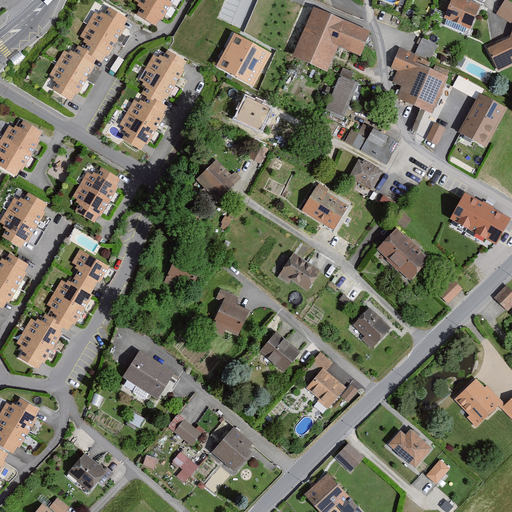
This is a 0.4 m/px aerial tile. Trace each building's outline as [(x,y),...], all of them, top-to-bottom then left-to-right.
[(134,0),(132,4),(137,7),(136,10),(142,13),(138,19),(155,29),(159,22),(162,24),(176,0),(134,0)] [(451,0),(444,19),(471,30),(481,5),(467,0),(451,0)] [(505,0),(496,14),(511,24),(511,3),(506,0),(505,0)] [(295,55),(328,69),(338,47),(360,56),(370,33),(314,9),(295,55)] [(97,18),(93,15),(77,41),(82,44),(81,46),(87,49),(83,55),(94,62),(100,65),(104,58),(107,60),(125,31),(122,29),(126,22),(105,10),(101,17),(98,15),(97,18)] [(511,31),(511,35),(486,47),(498,71),(511,64),(511,31)] [(272,53),(234,33),(216,66),(253,86),(272,53)] [(65,57),(61,55),(46,80),(51,83),(49,85),(55,89),(52,94),(68,104),(72,98),(75,100),(93,70),(90,68),(94,62),(83,55),(73,49),(69,56),(67,55),(65,57)] [(432,112),(447,76),(428,68),(430,62),(401,50),(394,67),(400,70),(395,81),(405,85),(399,99),(432,112)] [(155,59),(151,57),(136,82),(141,85),(139,87),(145,91),(142,97),(144,98),(158,107),(162,100),(165,102),(183,72),(180,70),(184,64),(164,51),(159,58),(157,57),(155,59)] [(355,86),(337,78),(323,112),(342,119),(355,86)] [(507,109),(481,95),(459,133),(486,148),(507,109)] [(135,106),(131,103),(116,128),(121,132),(119,134),(125,137),(122,143),(138,153),(142,146),(145,148),(163,118),(160,117),(164,110),(158,107),(144,98),(139,105),(137,103),(135,106)] [(269,108),(247,98),(237,120),(259,130),(269,108)] [(10,131),(6,129),(0,138),(0,162),(0,163),(0,170),(13,178),(17,172),(20,174),(38,144),(35,142),(39,136),(18,123),(14,130),(12,129),(10,131)] [(426,140),(438,145),(445,128),(434,123),(426,140)] [(357,134),(351,131),(344,145),(385,166),(396,144),(361,127),(357,134)] [(255,162),(262,165),(268,149),(255,143),(248,159),(255,162)] [(239,181),(217,159),(196,180),(218,202),(239,181)] [(371,193),(381,173),(355,160),(345,181),(371,193)] [(90,174),(86,172),(71,197),(76,200),(75,202),(81,206),(77,211),(94,221),(95,219),(97,215),(100,216),(118,187),(116,185),(120,178),(99,166),(95,173),(92,171),(90,174)] [(349,205),(317,185),(301,211),(333,231),(349,205)] [(16,203),(12,200),(0,219),(0,227),(2,228),(0,231),(6,234),(3,240),(19,250),(23,243),(26,245),(44,215),(41,214),(45,207),(24,194),(20,201),(18,200),(16,203)] [(451,221),(497,246),(511,220),(465,195),(451,221)] [(396,222),(405,228),(411,219),(402,213),(396,222)] [(430,260),(398,229),(377,249),(409,281),(430,260)] [(181,281),(193,286),(202,265),(187,259),(193,245),(176,238),(172,248),(178,250),(165,279),(179,285),(181,281)] [(111,268),(80,250),(70,265),(75,268),(73,270),(80,274),(77,280),(86,285),(94,290),(97,285),(100,286),(111,268)] [(321,271),(294,253),(278,278),(289,285),(292,281),(308,291),(321,271)] [(0,311),(4,306),(7,308),(25,278),(22,276),(26,270),(5,257),(1,264),(0,263),(0,311)] [(65,286),(61,283),(47,305),(52,308),(48,316),(57,321),(55,323),(62,327),(68,330),(72,326),(75,328),(93,298),(90,297),(94,290),(86,285),(77,280),(74,278),(69,284),(67,283),(65,286)] [(462,289),(453,280),(438,294),(447,303),(462,289)] [(511,307),(511,290),(507,285),(495,297),(508,311),(511,307)] [(227,325),(240,331),(249,311),(243,308),(234,304),(238,296),(223,289),(220,295),(225,298),(213,323),(225,329),(227,325)] [(370,307),(353,326),(365,337),(362,340),(372,349),(378,342),(392,328),(370,307)] [(36,322),(31,318),(16,343),(21,347),(20,349),(24,351),(19,358),(37,368),(39,365),(41,361),(43,363),(61,333),(59,332),(60,329),(62,327),(55,323),(57,321),(48,316),(45,314),(41,321),(38,319),(36,322)] [(276,333),(261,351),(284,371),(300,353),(276,333)] [(174,373),(140,351),(123,377),(158,400),(174,373)] [(314,362),(326,371),(333,363),(321,353),(314,362)] [(329,409),(346,388),(322,370),(307,389),(320,399),(319,401),(329,409)] [(485,388),(476,379),(455,400),(470,415),(467,418),(476,427),(499,406),(501,409),(505,405),(487,386),(485,388)] [(341,397),(348,403),(359,391),(351,385),(341,397)] [(9,405),(5,403),(0,411),(0,445),(12,452),(14,449),(16,446),(19,448),(37,418),(34,416),(36,413),(38,410),(18,397),(14,404),(11,403),(9,405)] [(511,398),(505,405),(501,409),(511,419),(511,398)] [(174,432),(192,446),(202,434),(184,420),(174,432)] [(253,444),(234,428),(213,453),(237,472),(252,453),(248,450),(253,444)] [(410,431),(406,435),(402,432),(390,445),(416,468),(431,450),(410,431)] [(349,444),(339,455),(353,468),(363,457),(349,444)] [(181,452),(173,462),(183,470),(177,477),(184,483),(198,466),(181,452)] [(85,454),(69,473),(90,491),(99,481),(104,485),(114,474),(106,467),(104,470),(91,459),(85,454)] [(450,468),(440,460),(427,476),(437,484),(450,468)] [(327,474),(305,495),(306,496),(322,511),(326,511),(332,507),(335,510),(349,496),(327,474)] [(48,509),(51,511),(67,511),(70,508),(57,498),(48,509)]
